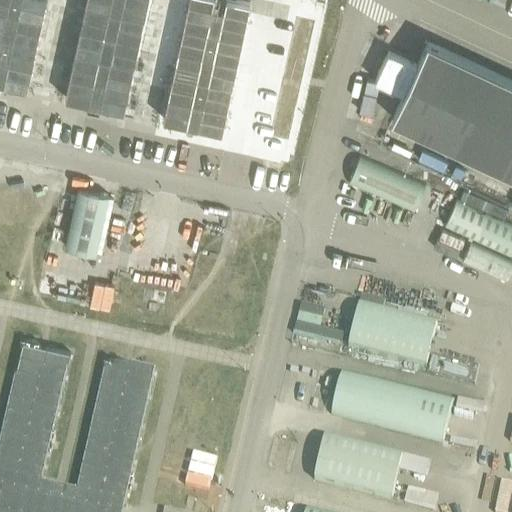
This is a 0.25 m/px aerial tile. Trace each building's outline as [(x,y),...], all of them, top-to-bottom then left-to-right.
[(0,0),(0,85),(79,100),(90,44),(138,52),(140,40),(94,32),(100,0),(0,0)] [(148,0),(126,115),(269,143),(292,24),(170,0),(148,0)] [(511,81),(428,43),(393,120),(511,176),(511,81)] [(372,112),(379,83),(366,80),(359,109),(372,112)] [(361,153),(349,181),(414,211),(426,182),(361,153)] [(96,253),(109,195),(77,189),(64,246),(96,253)] [(511,221),(458,198),(445,225),(510,255),(511,250),(511,221)] [(511,259),(472,241),(463,260),(506,280),(511,268),(511,259)] [(42,294),(89,304),(92,288),(99,289),(96,306),(109,309),(114,284),(47,270),(42,294)] [(359,306),(348,351),(428,370),(439,326),(359,306)] [(345,335),(321,328),(325,314),(302,308),(295,333),(319,340),(317,347),(340,353),(345,335)] [(42,483),(71,353),(22,342),(0,437),(0,511),(122,511),(155,372),(105,361),(76,491),(42,483)] [(454,402),(342,374),(332,417),(444,445),(454,402)] [(404,457),(325,439),(315,484),(394,502),(404,457)] [(426,477),(429,466),(410,460),(406,471),(426,477)] [(410,489),(406,502),(433,511),(437,498),(410,489)]
